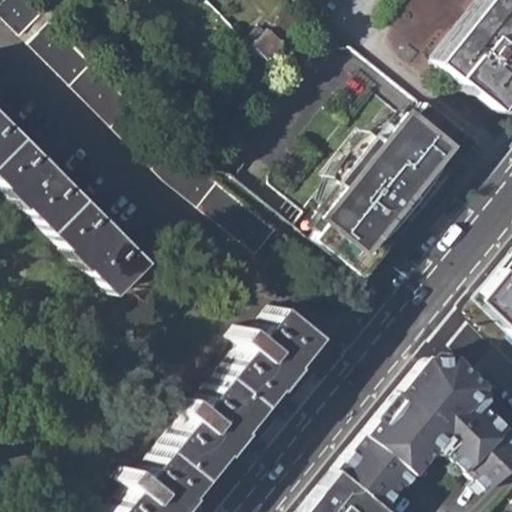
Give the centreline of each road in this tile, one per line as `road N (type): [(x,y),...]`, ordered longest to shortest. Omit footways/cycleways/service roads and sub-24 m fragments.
road 1 (tertiary): [(426,298),(251,511)]
road 2 (tertiary): [(511,192),(426,298)]
road 3 (residential): [(426,298),(511,383)]
